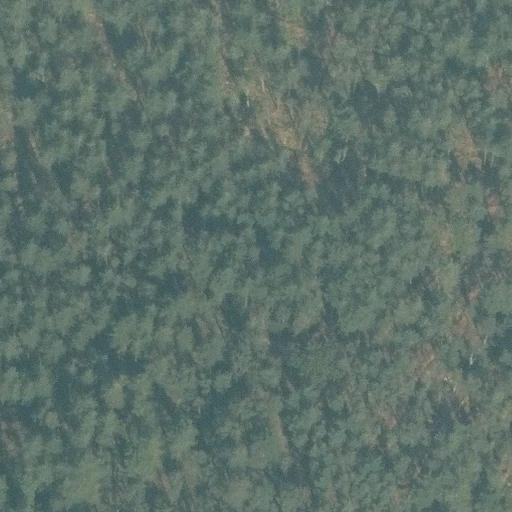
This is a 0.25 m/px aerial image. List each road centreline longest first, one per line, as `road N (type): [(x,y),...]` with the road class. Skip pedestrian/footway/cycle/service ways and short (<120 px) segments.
road 1 (track): [(0,454),(207,316),(277,348),(312,401),(411,493)]
road 2 (track): [(207,316),(0,251)]
